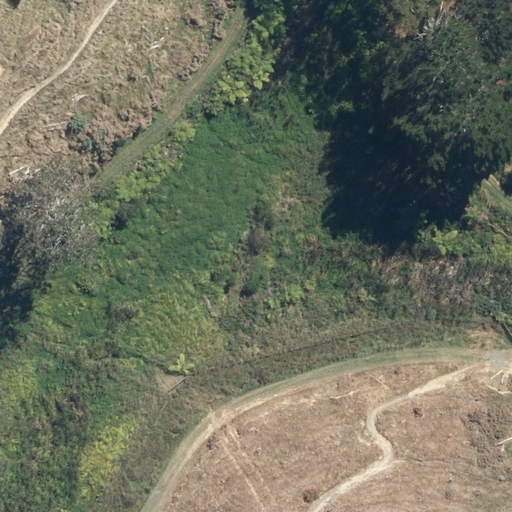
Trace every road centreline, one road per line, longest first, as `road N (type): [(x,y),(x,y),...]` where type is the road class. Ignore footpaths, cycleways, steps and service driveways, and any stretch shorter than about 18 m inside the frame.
road 1 (track): [(156,511),(226,411),(336,373),(431,355),(511,366)]
road 2 (track): [(234,0),(198,83),(14,267),(0,299)]
